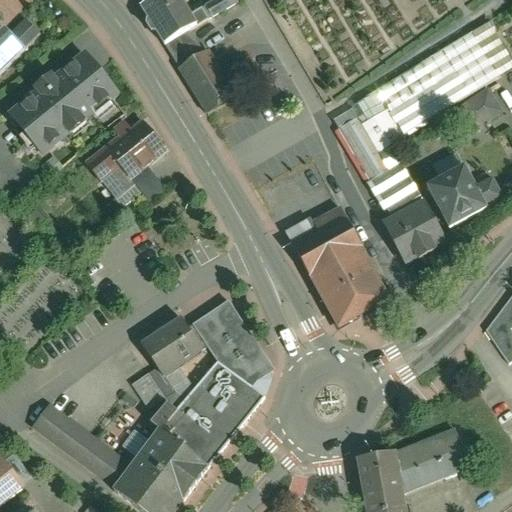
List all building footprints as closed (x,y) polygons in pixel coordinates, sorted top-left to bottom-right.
[(183,0),(161,0),(146,10),(167,45),(193,30),(199,26),(183,0)] [(0,74),(40,35),(24,19),(4,38),(0,34),(0,74)] [(395,219),(426,202),(395,145),(511,70),(511,58),(490,25),(335,122),(395,219)] [(193,30),(167,45),(183,71),(209,56),(193,30)] [(209,56),(183,71),(209,115),(237,99),(211,55),(209,56)] [(86,59),(13,121),(46,159),(119,98),(86,59)] [(465,106),(478,126),(503,110),(490,90),(465,106)] [(141,125),(86,169),(97,183),(118,166),(130,181),(164,153),(141,125)] [(469,171),(433,190),(454,230),(506,202),(494,181),(478,189),(469,171)] [(386,223),(408,265),(449,244),(426,202),(395,219),(386,223)] [(341,215),(292,242),(342,331),(391,303),(341,215)] [(277,369),(231,301),(195,324),(220,361),(262,392),(271,373),(277,369)] [(184,317),(146,343),(168,375),(206,350),(184,317)] [(506,364),(511,360),(511,338),(498,319),(482,330),(506,364)] [(262,392),(220,361),(163,427),(135,464),(53,405),(36,428),(117,488),(148,511),(177,511),(268,396),(262,392)] [(372,511),(405,511),(401,488),(465,461),(452,430),(394,455),(363,461),(372,511)] [(0,511),(0,502),(27,482),(1,449),(0,450),(0,511)]
